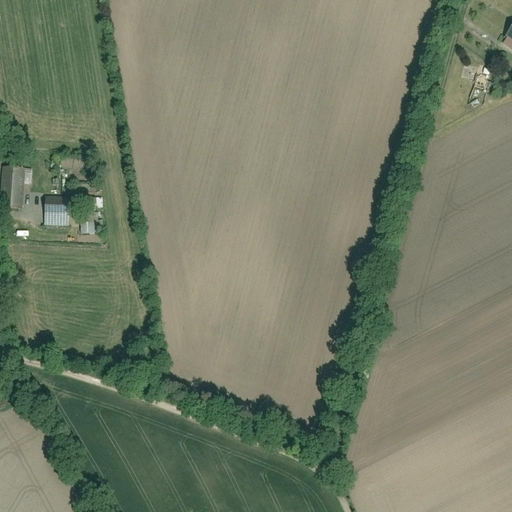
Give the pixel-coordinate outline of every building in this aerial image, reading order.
[(507,39),(503,45),(511,51),(511,25),(504,37),(507,39)] [(0,170),(0,195),(19,198),(22,172),(0,170)] [(81,199),(82,210),(103,208),(103,198),(81,199)] [(45,199),(43,226),(69,228),(70,200),(45,199)] [(82,217),(83,238),(98,237),(97,217),(82,217)]
